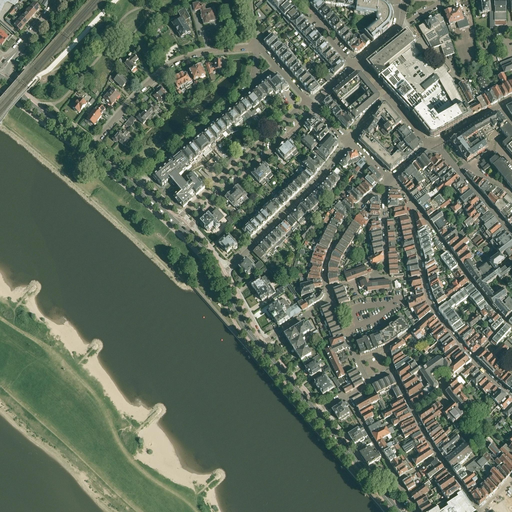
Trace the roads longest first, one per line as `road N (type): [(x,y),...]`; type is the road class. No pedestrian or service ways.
road 1 (residential): [(89,150),(164,68),(198,53),(255,46)]
road 2 (residential): [(348,140),(320,179),(218,274)]
road 3 (residential): [(184,230),(310,114),(311,103)]
road 4 (residential): [(311,103),(173,221)]
road 5 (residential): [(251,85),(134,185)]
road 6 (residential): [(385,183),(340,232),(323,272),(327,288)]
